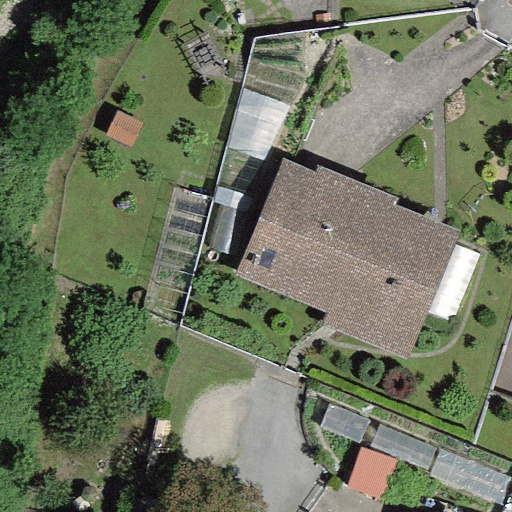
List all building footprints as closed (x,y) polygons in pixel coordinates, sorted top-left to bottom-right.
[(132,146),(142,123),(115,111),(105,134),(132,146)] [(401,344),(444,233),(284,170),(247,263),(340,299),(333,318),(401,344)] [(232,251),(244,210),(218,203),(206,244),(232,251)] [(500,502),(509,477),(453,456),(443,480),(500,502)] [(169,511),(172,501),(129,497),(126,511),(169,511)]
